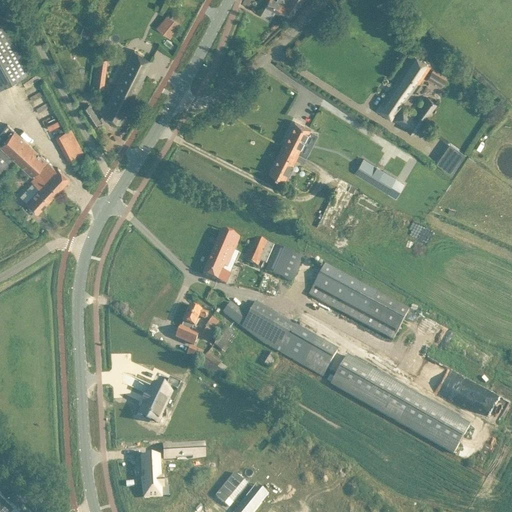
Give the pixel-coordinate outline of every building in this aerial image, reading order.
[(127,0),(149,10),(153,0),(127,0)] [(268,0),(260,15),(270,20),(275,11),(288,19),(302,0),(287,0),(284,6),(275,1),(274,0),(268,0)] [(157,28),(169,38),(184,18),(174,11),(170,17),(168,15),(157,28)] [(0,87),(17,78),(31,71),(0,14),(0,87)] [(107,104),(107,105),(114,109),(115,106),(123,110),(123,109),(126,111),(151,60),(134,51),(108,103),(107,104)] [(429,65),(421,60),(413,54),(376,110),(391,119),(420,80),(429,65)] [(94,74),(92,88),(103,90),(107,59),(106,59),(97,57),(94,74)] [(442,87),(446,80),(431,71),(427,78),(442,87)] [(437,104),(428,97),(415,115),(403,106),(393,119),(406,128),(407,127),(421,138),(428,127),(422,123),(437,104)] [(89,104),(82,109),(93,126),(100,121),(89,104)] [(102,114),(102,115),(104,116),(120,123),(125,113),(126,111),(123,109),(123,110),(115,106),(114,109),(107,105),(102,114)] [(295,122),(282,146),(299,154),(311,130),(295,122)] [(26,201),(30,205),(38,212),(70,178),(58,167),(56,169),(8,124),(0,132),(0,145),(35,177),(32,180),(39,187),(26,201)] [(56,134),(67,161),(83,155),(72,128),(56,134)] [(269,172),(285,181),(299,154),(282,146),(269,172)] [(0,174),(13,160),(0,148),(0,174)] [(356,172),(354,174),(362,179),(363,179),(387,193),(389,190),(396,178),(383,171),(376,167),(364,160),(363,159),(356,172)] [(344,206),(348,208),(358,187),(341,179),(318,225),(331,231),(344,206)] [(364,192),(358,203),(376,213),(381,202),(364,192)] [(227,268),(234,250),(239,238),(222,231),(204,275),(226,284),(230,275),(222,272),(224,267),(227,268)] [(255,238),(247,256),(245,261),(258,267),(268,243),(255,238)] [(303,258),(277,246),(266,271),(292,282),(303,258)] [(409,310),(325,265),(314,287),(398,332),(409,310)] [(396,335),(312,290),(309,295),(393,340),(396,335)] [(231,304),(229,306),(224,313),(242,328),(248,317),(231,304)] [(273,349),(288,323),(256,305),(248,317),(242,328),(273,349)] [(176,338),(185,342),(192,345),(193,345),(198,335),(190,332),(193,326),(194,327),(199,317),(205,320),(208,314),(190,306),(183,322),(184,323),(182,329),(180,328),(176,338)] [(337,351),(288,323),(273,349),(323,377),(337,351)] [(221,350),(233,333),(226,328),(214,345),(221,350)] [(203,353),(192,348),(190,347),(187,355),(199,360),(203,353)] [(199,365),(212,375),(220,365),(207,355),(199,365)] [(347,356),(331,385),(454,454),(470,426),(347,356)] [(145,405),(140,415),(157,423),(172,389),(177,391),(180,384),(169,378),(169,379),(159,374),(154,386),(148,398),(147,398),(147,399),(145,404),(144,404),(145,405)] [(204,445),(187,445),(187,449),(192,449),(193,457),(204,456),(204,445)] [(183,446),(174,446),(175,458),(176,458),(176,460),(177,459),(177,458),(184,457),(183,446)] [(157,458),(142,459),(144,498),(159,497),(159,488),(162,488),(161,479),(158,479),(157,458)] [(234,473),(215,496),(224,503),(243,480),(234,473)] [(255,485),(233,511),(254,511),(268,495),(255,485)] [(0,511),(15,511),(0,497),(0,511)]
